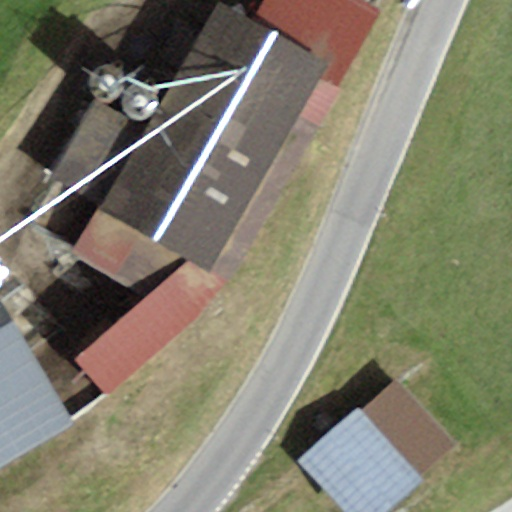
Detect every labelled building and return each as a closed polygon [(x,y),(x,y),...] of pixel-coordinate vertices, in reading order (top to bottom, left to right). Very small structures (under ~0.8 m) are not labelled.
[(361,0),(264,0),(251,23),(329,68),(322,81),(338,90),(383,12),(361,0)] [(251,23),(217,4),(160,102),(111,74),(49,180),(100,210),(209,273),(322,81),(329,68),(251,23)] [(226,284),(338,90),(322,81),(209,273),(226,284)] [(226,284),(209,273),(100,210),(72,253),(152,298),(76,361),(106,398),(226,284)] [(0,468),(72,425),(0,305),(0,468)] [(362,413),(419,476),(453,446),(396,383),(362,413)] [(358,408),(297,462),(342,511),(388,511),(423,481),(419,476),(362,413),(358,408)]
